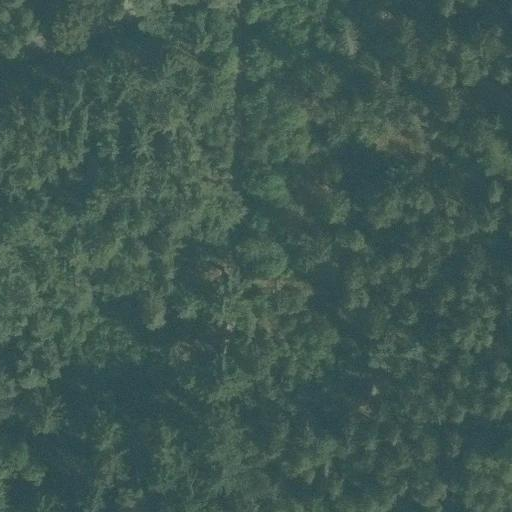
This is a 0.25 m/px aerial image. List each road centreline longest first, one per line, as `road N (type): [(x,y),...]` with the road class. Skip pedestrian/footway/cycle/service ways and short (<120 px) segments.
road 1 (track): [(240,0),(234,501)]
road 2 (unclassified): [(0,59),(164,0)]
